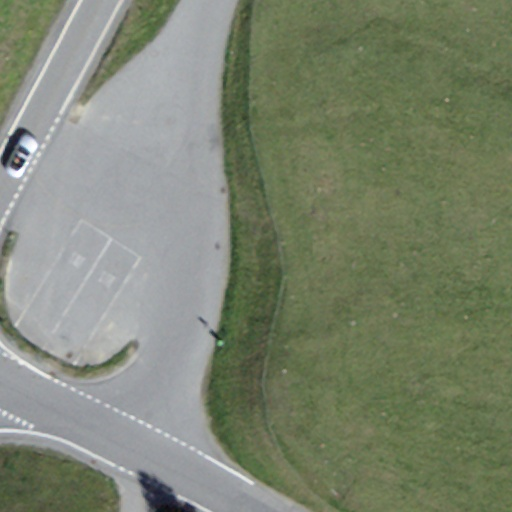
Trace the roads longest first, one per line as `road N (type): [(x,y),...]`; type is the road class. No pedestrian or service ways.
road 1 (unclassified): [(0,381),(253,511)]
road 2 (primary): [(0,189),(98,0)]
